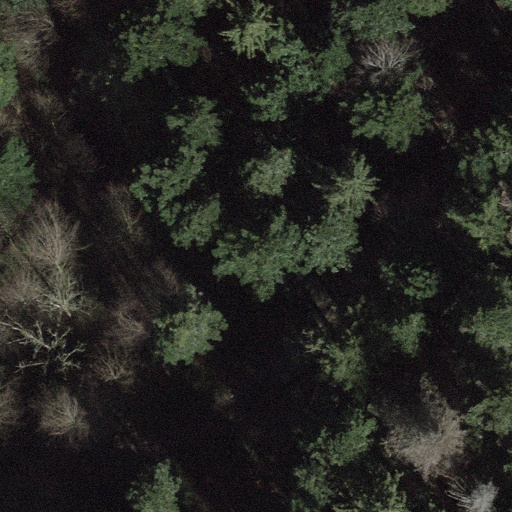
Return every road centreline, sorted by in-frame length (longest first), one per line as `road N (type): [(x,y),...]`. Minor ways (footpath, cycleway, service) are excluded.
road 1 (track): [(0,451),(145,456),(208,421),(320,321),(399,217),(478,50),(511,0)]
road 2 (track): [(0,232),(78,178),(68,84),(34,0)]
